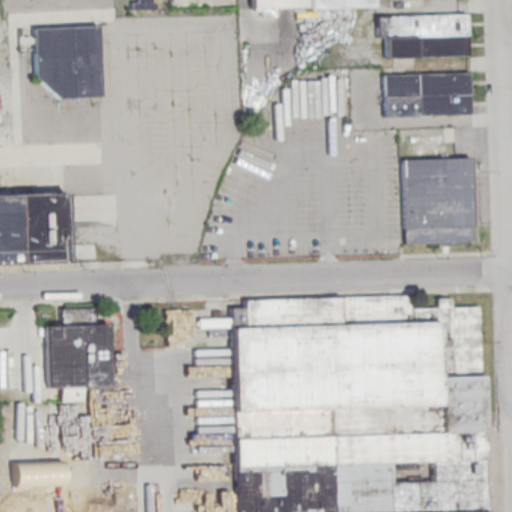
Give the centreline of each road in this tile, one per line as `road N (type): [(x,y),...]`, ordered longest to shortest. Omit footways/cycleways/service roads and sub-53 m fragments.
road 1 (residential): [(511,511),(495,0)]
road 2 (residential): [(504,272),(0,286)]
